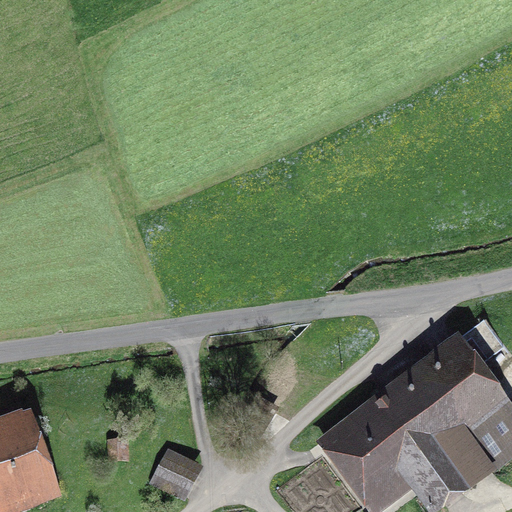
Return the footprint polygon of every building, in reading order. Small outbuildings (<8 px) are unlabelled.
[(436,509),(511,451),(511,418),(463,352),(335,449),(374,502),(411,474),(436,509)] [(257,400),(242,425),(259,436),(275,411),(257,400)] [(0,511),(0,504),(47,488),(22,417),(0,424),(0,511)] [(111,443),(111,459),(127,458),(127,442),(111,443)] [(156,483),(182,497),(197,471),(170,456),(156,483)]
